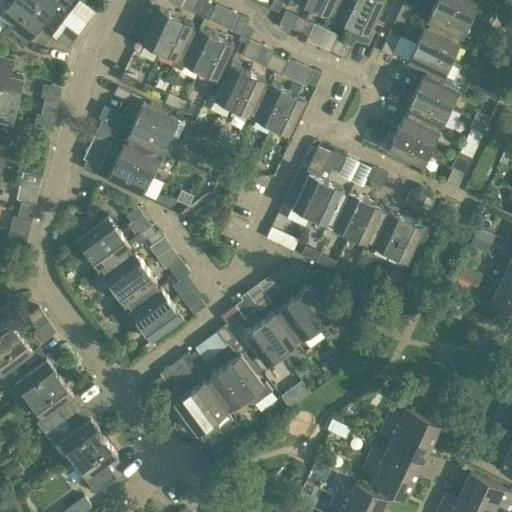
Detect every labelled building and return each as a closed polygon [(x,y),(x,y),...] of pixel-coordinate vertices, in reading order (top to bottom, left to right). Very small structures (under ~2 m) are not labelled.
[(21,48),(44,18),(21,0),(8,0),(0,11),(0,12),(9,20),(0,31),(21,48)] [(21,0),(44,18),(58,0),(57,0),(21,0)] [(84,0),(83,1),(95,10),(100,3),(96,0),(84,0)] [(200,15),(206,1),(203,0),(197,0),(192,11),(200,15)] [(271,0),(271,2),(269,5),(277,9),(281,0),(271,0)] [(312,0),(311,5),(328,13),(329,11),(328,10),(332,0),(312,0)] [(351,24),(361,0),(332,0),(328,10),(329,11),(335,14),(333,16),(351,24)] [(345,57),(351,43),(356,33),(369,40),(374,28),(371,26),(382,0),(361,0),(351,24),(343,40),(337,53),(345,57)] [(482,0),(434,0),(434,1),(470,18),(480,22),(491,5),(482,0)] [(206,1),(200,15),(207,18),(214,5),(206,1)] [(416,7),(403,1),(399,9),(412,15),(416,7)] [(426,18),(429,19),(444,26),(441,33),(456,40),(457,40),(459,34),(462,35),(470,18),(434,1),(426,18)] [(159,49),(176,14),(158,6),(141,41),(159,49)] [(408,23),(412,15),(399,9),(395,17),(408,23)] [(176,14),(159,49),(176,57),(177,55),(176,55),(183,39),(191,43),(198,28),(197,27),(192,25),(193,22),(176,14)] [(297,14),(295,17),(290,27),(298,31),(305,17),(297,14)] [(232,30),(240,33),(244,25),(245,25),(247,20),(239,16),(232,30)] [(312,21),(305,17),(298,31),(306,35),(312,21)] [(424,24),(415,41),(451,58),(459,41),(457,40),(456,40),(441,33),(444,26),(429,19),(426,25),(424,24)] [(72,39),(77,33),(78,32),(66,23),(61,30),(72,39)] [(176,55),(177,55),(183,58),(182,60),(199,68),(216,33),(198,25),(197,27),(198,28),(191,43),(183,39),(176,55)] [(252,28),(245,25),(244,25),(240,33),(238,38),(246,42),(252,28)] [(380,49),(393,55),(397,47),(395,46),(400,34),(390,29),(384,41),(380,49)] [(67,46),(72,39),(61,30),(55,37),(67,46)] [(230,64),(229,64),(224,61),(233,41),(216,33),(199,68),(215,76),(215,75),(223,79),(230,64)] [(337,53),(343,40),(336,36),(329,49),(337,53)] [(443,73),(451,58),(415,41),(407,58),(427,68),(424,74),(424,75),(439,81),(443,73)] [(272,69),(279,55),(271,52),(264,65),(272,69)] [(0,94),(17,98),(23,75),(10,72),(13,58),(0,55),(0,94)] [(279,55),(272,69),(280,73),(287,59),(279,55)] [(231,105),(248,69),(231,61),(229,64),(230,64),(223,79),(215,75),(215,76),(207,91),(215,94),(214,97),(231,105)] [(314,84),(320,71),(313,67),(306,81),(314,84)] [(270,83),(269,83),(264,80),(265,77),(248,69),(231,105),(248,113),(249,111),(248,110),(255,95),(263,98),(270,83)] [(136,78),(123,71),(119,79),(133,86),(136,78)] [(424,75),(424,74),(422,72),(414,90),(449,106),(457,89),(455,88),(459,81),(443,73),(439,81),(424,75)] [(480,77),(475,89),(496,99),(501,88),(480,77)] [(271,124),(288,88),(271,80),(269,83),(270,83),(263,98),(255,95),(248,110),(249,111),(255,113),(254,116),(271,124)] [(130,91),(116,84),(113,92),(126,99),(130,91)] [(305,96),(288,88),(271,124),(288,132),(305,96)] [(449,106),(414,90),(406,107),(408,108),(409,107),(424,114),(420,122),(436,129),(436,128),(439,122),(441,123),(449,106)] [(0,117),(12,120),(17,98),(0,94),(0,117)] [(44,95),(42,104),(57,107),(58,99),(44,95)] [(194,104),(185,99),(181,108),(190,112),(194,104)] [(134,117),(169,134),(177,117),(142,100),(134,117)] [(117,122),(122,110),(100,101),(95,113),(117,122)] [(55,115),(57,107),(42,104),(40,112),(55,115)] [(409,107),(408,108),(405,114),(403,112),(395,130),(430,146),(438,129),(436,128),(436,129),(420,122),(424,114),(409,107)] [(473,117),(486,123),(489,115),(477,109),(473,117)] [(19,122),(12,120),(0,117),(0,155),(4,157),(9,135),(16,136),(19,122)] [(115,123),(101,117),(97,125),(111,131),(115,123)] [(126,134),(128,136),(128,135),(144,142),(140,149),(155,157),(156,156),(158,150),(161,151),(169,134),(134,117),(126,134)] [(482,131),(486,123),(473,117),(469,125),(482,131)] [(107,139),(111,131),(97,125),(94,132),(107,139)] [(430,146),(395,130),(387,147),(422,163),(430,146)] [(115,157),(150,174),(158,157),(156,156),(155,157),(140,149),(144,142),(128,135),(128,136),(125,141),(123,140),(115,157)] [(331,166),(337,153),(329,149),(323,163),(331,166)] [(453,157),(467,164),(471,155),(457,149),(453,157)] [(244,167),(249,157),(240,153),(235,163),(244,167)] [(345,156),(337,153),(331,166),(339,170),(345,156)] [(142,191),(150,174),(115,157),(107,175),(142,191)] [(463,171),(467,164),(453,157),(450,165),(463,171)] [(85,158),(82,166),(95,172),(99,165),(85,158)] [(27,171),(41,174),(43,166),(29,162),(27,171)] [(379,168),(371,164),(365,178),(373,181),(379,168)] [(387,171),(379,168),(373,181),(381,185),(387,171)] [(309,214),(325,178),(308,170),(291,206),(309,214)] [(342,186),(325,178),(309,214),(326,222),(327,219),(326,219),(333,204),(341,207),(348,192),(347,191),(341,189),(342,186)] [(411,204),(418,190),(410,186),(404,200),(411,204)] [(193,194),(181,188),(177,198),(189,203),(193,194)] [(326,219),(327,219),(333,222),(332,225),(349,233),(365,197),(348,189),(347,191),(348,192),(341,207),(333,204),(326,219)] [(425,194),(418,190),(411,204),(419,207),(425,194)] [(383,205),(365,197),(349,233),(366,241),(367,238),(366,238),(373,222),(381,226),(388,211),(387,210),(381,208),(383,205)] [(33,210),(35,201),(20,198),(18,207),(33,210)] [(130,220),(142,211),(137,204),(125,213),(130,220)] [(31,218),(33,210),(18,207),(16,215),(31,218)] [(366,238),(367,238),(373,241),(372,243),(389,251),(406,216),(388,208),(387,210),(388,211),(381,226),(373,222),(366,238)] [(107,213),(98,220),(91,212),(69,228),(87,251),(118,228),(107,213)] [(423,224),(406,216),(389,251),(406,259),(423,224)] [(155,229),(150,222),(138,231),(144,238),(146,236),(155,229)] [(158,227),(155,229),(146,236),(144,238),(149,245),(163,234),(158,227)] [(118,228),(87,251),(98,267),(100,265),(100,264),(113,254),(118,261),(132,251),(131,250),(128,245),(130,244),(118,228)] [(477,229),(469,246),(487,253),(494,237),(477,229)] [(298,237),(289,233),(284,244),(292,248),(298,237)] [(7,252),(22,255),(24,246),(10,243),(7,252)] [(100,264),(100,265),(104,270),(102,272),(113,287),(145,264),(133,249),(131,250),(132,251),(118,261),(113,254),(100,264)] [(184,263),(179,256),(167,264),(172,272),(184,263)] [(189,270),(184,263),(172,272),(177,278),(189,270)] [(511,264),(508,263),(499,281),(511,287),(511,264)] [(124,303),(126,301),(126,300),(140,290),(144,297),(158,287),(158,286),(154,281),(156,280),(145,264),(113,287),(124,303)] [(284,266),(278,271),(277,271),(284,280),(283,280),(286,284),(294,279),(284,266)] [(277,285),(283,280),(284,280),(277,271),(278,271),(276,268),(268,274),(277,285)] [(511,287),(499,281),(490,300),(511,310),(511,287)] [(294,294),(317,326),(333,315),(309,283),(294,294)] [(139,323),(171,300),(160,285),(158,286),(158,287),(144,297),(140,290),(126,300),(126,301),(130,306),(128,308),(139,323)] [(239,295),(241,298),(248,307),(248,306),(250,309),(257,304),(246,289),(239,295)] [(302,337),(317,326),(294,294),(279,305),(280,308),(281,307),(291,321),(284,326),(294,339),(295,339),(300,335),(302,337)] [(193,312),(205,303),(199,296),(187,305),(193,312)] [(460,318),(466,305),(446,296),(440,309),(460,318)] [(243,314),(250,309),(248,306),(248,307),(241,298),(235,303),(243,314)] [(171,300),(139,323),(151,338),(182,315),(171,300)] [(25,311),(30,319),(43,311),(37,303),(25,311)] [(258,320),(281,352),(297,341),(295,339),(294,339),(284,326),(291,321),(281,307),(280,308),(275,311),(273,309),(258,320)] [(0,343),(18,330),(4,311),(0,314),(0,343)] [(36,327),(48,319),(43,311),(30,319),(36,327)] [(281,352),(258,320),(243,332),(266,363),(281,352)] [(225,341),(232,336),(223,324),(216,329),(225,341)] [(18,330),(0,343),(0,371),(0,372),(0,384),(3,388),(15,380),(25,372),(16,360),(32,349),(18,330)] [(25,372),(15,380),(24,393),(21,396),(24,401),(60,375),(38,344),(32,349),(16,360),(25,372)] [(196,362),(198,365),(206,359),(196,348),(189,352),(189,353),(196,362)] [(189,367),(196,362),(189,353),(189,352),(187,350),(180,355),(189,367)] [(265,380),(262,382),(239,351),(224,363),(247,394),(254,403),(272,389),(265,380)] [(209,374),(210,376),(211,376),(221,389),(215,394),(225,408),(225,407),(231,403),(232,406),(247,394),(224,363),(209,374)] [(163,391),(169,386),(160,374),(154,379),(161,388),(163,391)] [(60,375),(24,401),(28,406),(32,403),(41,416),(36,420),(44,432),(66,416),(58,405),(74,394),(60,375)] [(188,389),(212,421),(227,409),(225,407),(225,408),(215,394),(221,389),(211,376),(210,376),(205,380),(204,378),(188,389)] [(161,388),(154,379),(147,384),(154,393),(161,388)] [(300,397),(291,385),(280,393),(289,406),(300,397)] [(212,421),(188,389),(173,400),(196,432),(212,421)] [(362,394),(357,405),(364,408),(369,397),(362,394)] [(389,409),(384,419),(430,440),(439,421),(405,405),(401,414),(389,409)] [(44,432),(53,444),(59,440),(68,453),(64,456),(68,461),(104,434),(90,415),(83,420),(75,409),(66,416),(44,432)] [(426,449),(430,440),(384,419),(380,429),(392,434),(388,443),(433,465),(438,454),(426,449)] [(511,435),(501,430),(496,440),(511,447),(511,435)] [(118,454),(104,434),(68,461),(72,466),(76,463),(94,489),(116,473),(108,461),(118,454)] [(511,447),(496,440),(491,450),(503,456),(499,465),(511,471),(511,447)] [(428,475),(433,465),(388,443),(384,451),(372,445),(367,456),(413,478),(417,469),(428,475)] [(404,497),(413,478),(367,456),(362,466),(374,471),(370,480),(404,497)] [(9,478),(23,467),(15,457),(1,468),(9,478)] [(511,489),(469,470),(460,489),(494,505),(498,497),(510,502),(511,498),(511,489)] [(338,484),(334,494),(372,511),(380,511),(388,496),(355,480),(350,489),(338,484)] [(461,511),(491,511),(494,505),(460,489),(457,497),(445,491),(440,502),(461,511)] [(83,494),(58,511),(82,511),(92,505),(83,494)] [(372,511),(334,494),(329,504),(341,509),(339,511),(372,511)] [(461,511),(440,502),(435,511),(461,511)]
